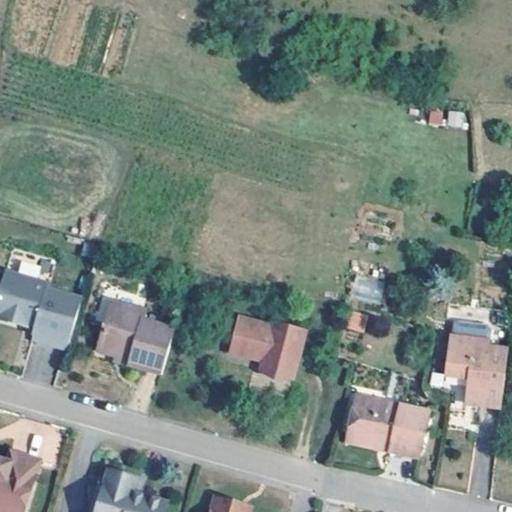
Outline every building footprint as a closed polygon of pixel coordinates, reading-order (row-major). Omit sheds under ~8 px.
[(465,127),(466,112),(447,110),(446,126),(465,127)] [(70,348),(83,297),(47,289),(48,284),(4,274),(0,291),(0,321),(16,325),(22,321),(37,325),(36,330),(34,340),(70,348)] [(355,295),(381,295),(382,280),(355,279),(355,295)] [(363,302),(343,298),(339,313),(359,318),(363,302)] [(144,310),(113,302),(101,352),(118,357),(134,361),(133,367),(158,375),(169,350),(175,324),(143,316),(144,310)] [(262,362),(275,373),(294,370),(300,350),(307,325),(274,317),(273,320),(240,312),(235,332),(232,346),(247,350),(264,354),(262,362)] [(369,332),(386,335),(389,319),(372,316),(369,332)] [(22,321),(16,325),(36,330),(37,325),(22,321)] [(447,325),(446,332),(484,337),(485,329),(483,327),(449,323),(447,325)] [(446,332),(445,332),(440,371),(464,374),(461,402),(495,406),(503,348),(483,346),(484,337),(446,332)] [(134,361),(118,357),(117,363),(133,367),(134,361)] [(424,410),(353,395),(345,433),(385,441),(384,446),(413,453),(424,410)] [(385,441),(345,433),(343,438),(384,446),(385,441)] [(0,511),(22,511),(39,459),(10,450),(6,462),(0,459),(0,511)] [(91,511),(161,511),(165,496),(142,490),(141,495),(126,493),(128,486),(132,470),(103,463),(100,476),(91,511)] [(86,511),(91,511),(100,476),(95,475),(86,511)] [(142,490),(128,486),(126,493),(141,495),(142,490)] [(245,511),(247,508),(210,499),(207,511),(245,511)]
